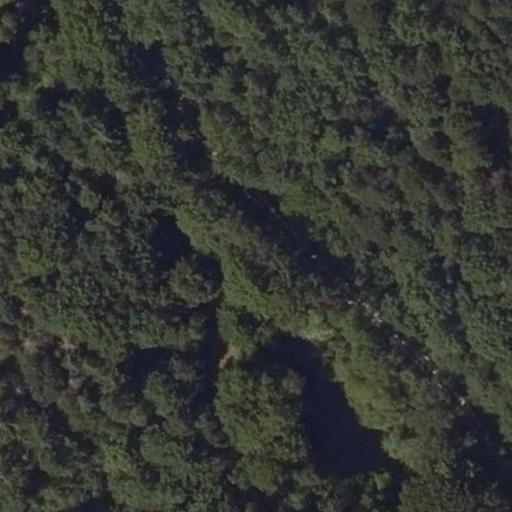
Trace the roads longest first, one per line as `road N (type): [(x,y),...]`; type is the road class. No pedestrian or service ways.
road 1 (track): [(125,0),(159,74),(212,152),(465,416),(511,482)]
road 2 (track): [(279,511),(239,433),(226,369),(243,310),(222,260),(119,125),(54,0)]
